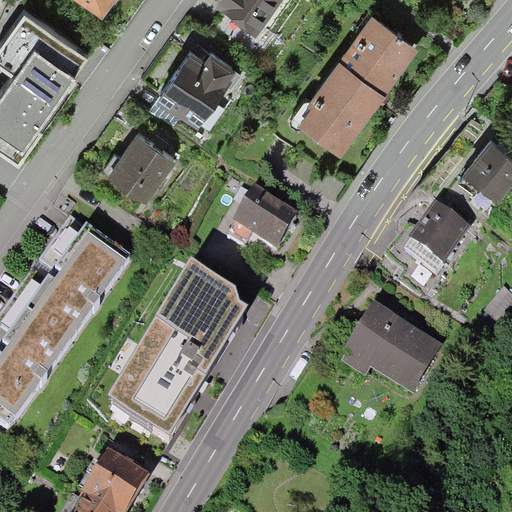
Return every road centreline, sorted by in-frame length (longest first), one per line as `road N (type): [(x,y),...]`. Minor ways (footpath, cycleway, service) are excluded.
road 1 (secondary): [(180,511),(371,195),(511,19)]
road 2 (residential): [(0,233),(172,0)]
